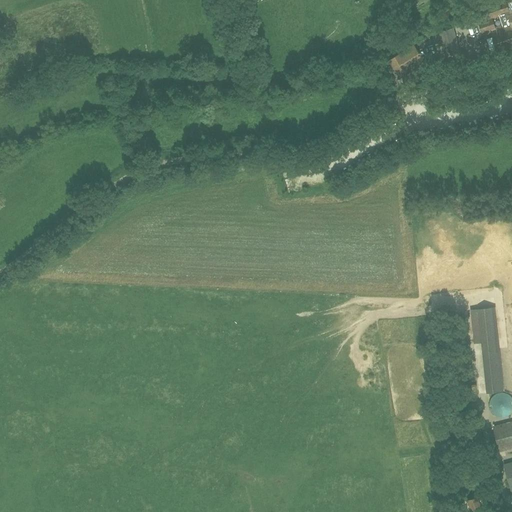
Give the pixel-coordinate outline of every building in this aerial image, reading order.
[(509,25),(502,27),(494,30),(489,32),(490,33),(491,35),(498,55),(511,50),(511,0),(508,0),(506,1),(506,2),(509,12),(505,13),(505,15),(509,25)] [(489,32),(494,30),(491,20),(499,17),(505,15),(505,13),(509,12),(506,2),(506,1),(504,2),(504,1),(476,11),(479,22),(477,23),(481,35),(489,32)] [(442,41),(444,47),(448,57),(459,53),(455,43),(453,37),(450,31),(440,35),(442,41)] [(388,62),(391,68),(398,79),(407,74),(410,72),(406,67),(421,57),(419,55),(414,46),(408,50),(396,57),(388,62)] [(505,390),(496,306),(479,308),(488,392),(505,390)] [(501,392),(499,393),(497,394),(495,395),(493,396),(492,398),(491,400),(490,402),(490,404),(491,407),(491,409),(492,411),(493,413),(495,414),(497,415),(499,416),(501,417),(503,417),(505,417),(507,416),(509,415),(511,414),(511,413),(511,395),(509,394),(507,393),(505,392),(503,392),(501,392)] [(511,447),(511,421),(494,426),(500,451),(511,447)] [(471,511),(482,511),(477,496),(467,499),(471,511)]
